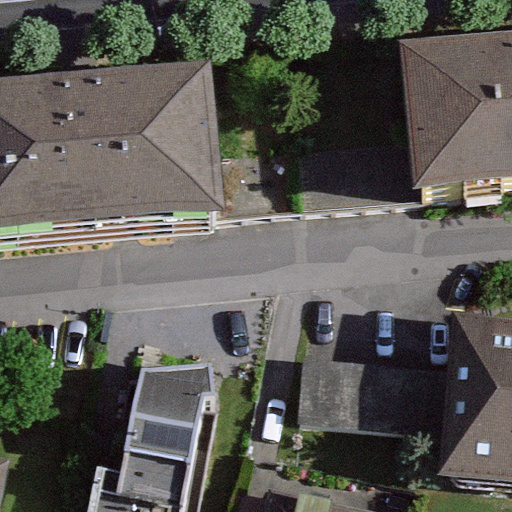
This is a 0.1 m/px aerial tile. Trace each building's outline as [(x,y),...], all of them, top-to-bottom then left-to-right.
[(511,65),(416,72),(426,207),(511,200),(511,65)] [(207,100),(0,117),(0,251),(218,233),(207,100)] [(511,331),(454,326),(450,381),(444,442),(440,489),(511,495),(511,331)] [(450,381),(303,367),(297,429),(444,442),(450,381)] [(104,483),(99,511),(184,511),(204,412),(219,411),(213,377),(142,384),(124,485),(104,483)] [(0,511),(5,511),(13,483),(0,479),(0,511)] [(335,511),(270,498),(267,511),(335,511)]
